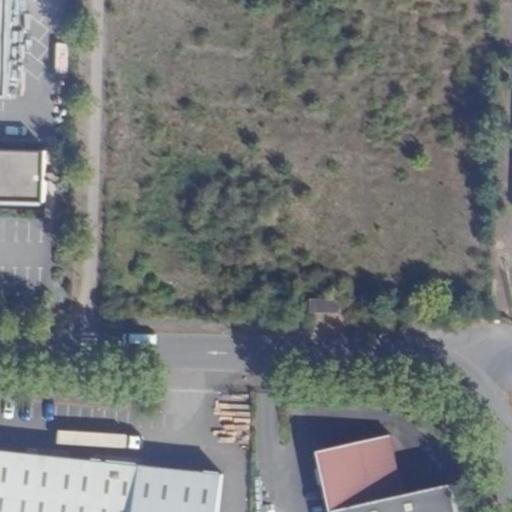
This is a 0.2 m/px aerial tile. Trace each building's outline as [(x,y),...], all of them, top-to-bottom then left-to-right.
[(0,0),(0,97),(8,97),(10,0),(0,0)] [(0,201),(46,203),(46,151),(0,150),(0,201)] [(344,315),(344,302),(314,301),(314,314),(344,315)] [(333,511),(460,511),(454,484),(404,494),(390,435),(320,450),(333,511)] [(0,511),(23,511),(25,453),(0,450),(0,511)] [(25,453),(23,511),(218,511),(223,475),(25,453)]
